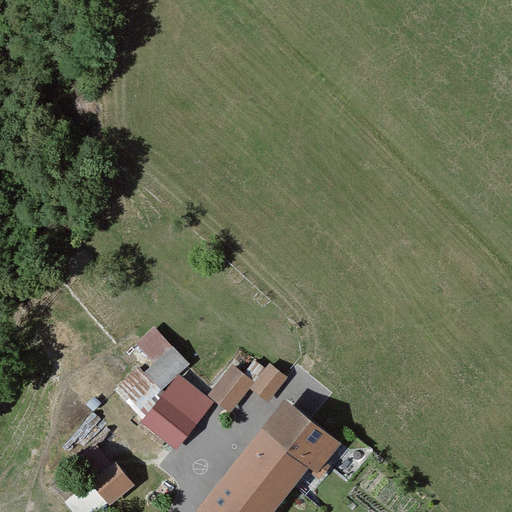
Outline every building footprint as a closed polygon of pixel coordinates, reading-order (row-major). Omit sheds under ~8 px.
[(173,347),(155,328),(138,344),(156,362),(173,347)] [(173,347),(156,362),(148,370),(162,385),(187,362),(173,347)] [(250,377),(235,365),(209,397),(213,400),(224,409),(247,381),(250,377)] [(271,366),(255,385),(270,397),(285,377),(271,366)] [(212,401),(180,374),(141,420),(174,447),(212,401)] [(263,429),(303,460),(317,472),(325,462),(316,455),(328,440),(307,422),(283,404),(263,429)] [(204,502),(196,511),(260,511),(303,460),(263,429),(204,502)] [(128,479),(115,464),(79,497),(92,511),(109,498),(108,497),(128,479)]
